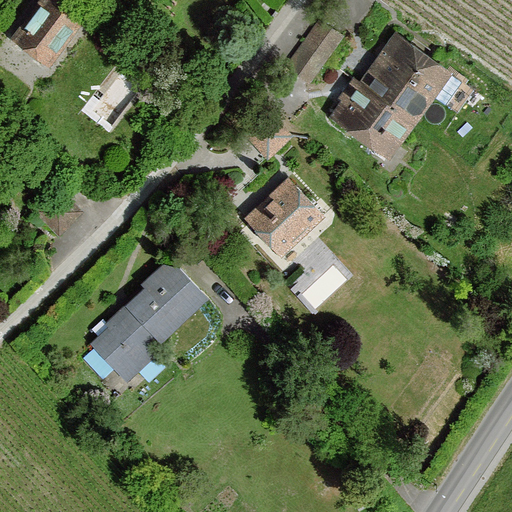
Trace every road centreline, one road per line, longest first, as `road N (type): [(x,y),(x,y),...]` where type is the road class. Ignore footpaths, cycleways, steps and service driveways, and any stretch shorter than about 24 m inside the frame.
road 1 (unclassified): [(0,334),(197,148),(307,0)]
road 2 (tertiary): [(511,403),(440,511)]
